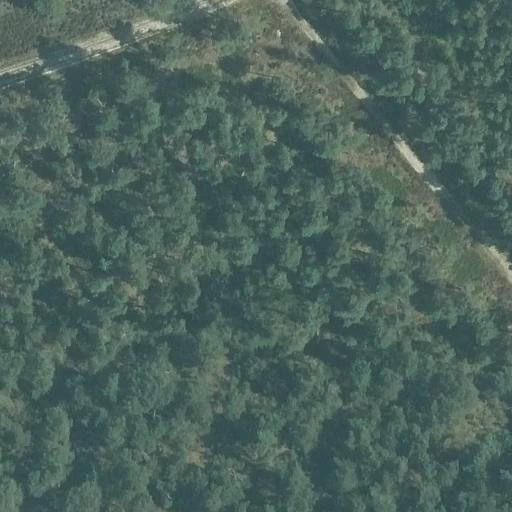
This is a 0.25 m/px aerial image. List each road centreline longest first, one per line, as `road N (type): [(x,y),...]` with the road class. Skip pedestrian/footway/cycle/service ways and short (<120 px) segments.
road 1 (track): [(511,272),(280,0)]
road 2 (track): [(212,0),(0,75)]
